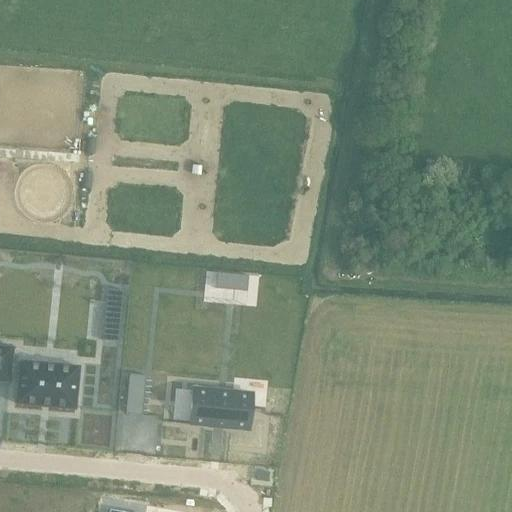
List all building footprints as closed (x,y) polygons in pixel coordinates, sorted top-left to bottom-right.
[(216,273),(215,289),(246,292),(247,276),(216,273)] [(106,302),(102,341),(117,342),(120,303),(106,302)] [(0,347),(0,382),(9,383),(10,372),(18,373),(15,404),(74,410),(78,367),(19,362),(19,365),(10,364),(12,348),(0,347)] [(128,375),(124,414),(141,416),(145,376),(128,375)] [(192,389),(188,424),(248,430),(251,395),(192,389)] [(256,471),(255,481),(267,482),(268,473),(256,471)]
